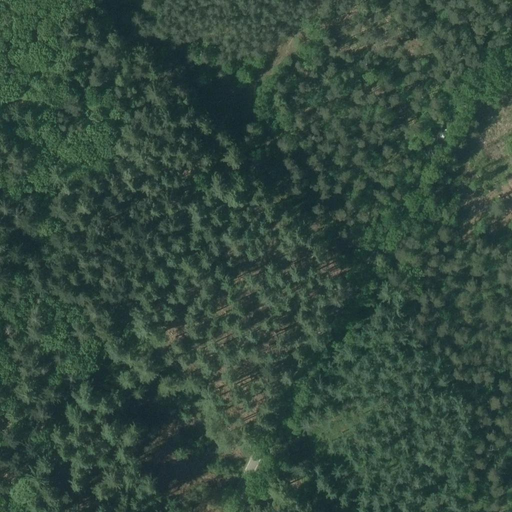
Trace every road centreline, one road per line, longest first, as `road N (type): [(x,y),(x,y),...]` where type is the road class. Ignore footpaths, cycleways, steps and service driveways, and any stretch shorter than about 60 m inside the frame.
road 1 (tertiary): [(229,511),(308,358),(447,126),(470,93),(511,59)]
road 2 (track): [(0,173),(256,457)]
